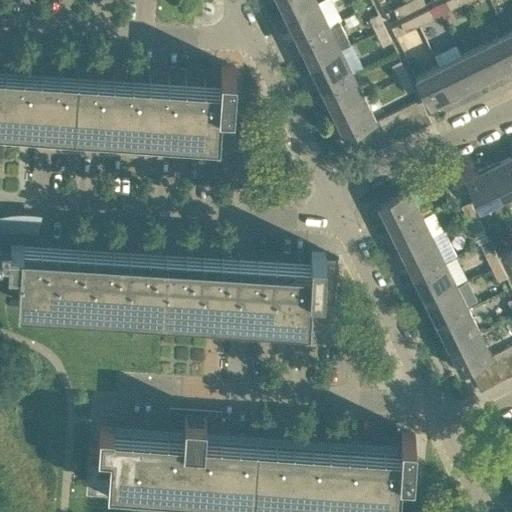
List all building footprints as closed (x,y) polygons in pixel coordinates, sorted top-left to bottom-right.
[(287,15),(318,0),(317,0),(277,0),(279,3),(281,2),(287,15)] [(297,40),(329,24),(318,0),(287,15),(294,27),(291,29),(297,40)] [(398,16),(412,9),(408,0),(394,7),(398,16)] [(424,0),(407,0),(408,0),(412,9),(426,2),(424,0)] [(446,0),(450,8),(464,1),(463,0),(446,0)] [(415,15),(419,23),(433,17),(428,8),(415,15)] [(376,30),(385,26),(378,12),(369,16),(376,30)] [(405,30),(419,23),(415,15),(401,21),(405,30)] [(311,62),(341,47),(350,43),(338,19),(329,24),(297,40),(302,50),(304,49),(311,62)] [(385,26),(376,30),(383,44),(392,39),(385,26)] [(509,66),(511,64),(511,41),(507,31),(485,42),(500,73),(510,68),(509,66)] [(489,79),(500,73),(485,42),(462,53),(476,82),(488,77),(489,79)] [(320,87),(352,71),(341,47),(311,62),(317,75),(315,76),(320,87)] [(464,88),(476,82),(462,53),(439,64),(455,95),(465,90),(464,88)] [(399,77),(408,73),(401,59),(392,64),(399,77)] [(444,101),(455,95),(439,64),(416,76),(430,105),(442,99),(444,101)] [(220,84),(0,68),(0,118),(219,133),(220,116),(232,117),(235,66),(221,65),(220,84)] [(334,109),(364,95),(352,71),(320,87),(325,98),(328,97),(334,109)] [(408,73),(399,77),(406,91),(415,87),(408,73)] [(354,130),(365,124),(376,119),(364,95),(334,109),(340,122),(338,123),(344,135),(354,130)] [(431,121),(423,103),(420,97),(408,103),(420,126),(431,121)] [(409,132),(420,126),(408,103),(398,108),(409,132)] [(398,137),(409,132),(398,108),(387,114),(398,137)] [(387,142),(398,137),(387,114),(376,119),(387,142)] [(377,148),(387,142),(376,119),(365,124),(377,148)] [(365,124),(354,130),(365,153),(377,148),(365,124)] [(503,195),(511,190),(511,155),(511,154),(500,160),(499,158),(488,164),(503,195)] [(480,206),(503,195),(488,164),(477,169),(478,171),(466,177),(480,206)] [(465,190),(463,185),(454,167),(442,173),(453,196),(465,190)] [(421,212),(418,205),(409,188),(379,202),(385,216),(383,217),(389,228),(421,212)] [(468,218),(477,214),(470,200),(461,205),(468,218)] [(403,250),(444,230),(433,207),(421,212),(389,228),(394,238),(396,237),(403,250)] [(477,214),(468,218),(475,232),(484,227),(477,214)] [(39,227),(39,225),(33,224),(29,223),(21,223),(12,223),(4,224),(0,224),(0,235),(1,240),(0,239),(0,249),(9,251),(9,262),(21,263),(18,299),(309,318),(309,314),(334,316),(333,319),(335,319),(339,256),(337,256),(337,257),(325,256),(325,249),(312,248),(310,267),(42,250),(42,245),(23,244),(23,242),(22,242),(23,224),(31,225),(39,227)] [(412,275),(445,259),(455,254),(444,230),(403,250),(409,263),(407,264),(412,275)] [(491,265),(500,260),(494,247),(485,252),(491,265)] [(426,298),(456,283),(445,259),(412,275),(417,286),(420,285),(426,298)] [(500,260),(491,265),(498,280),(507,275),(500,260)] [(435,322),(468,306),(456,283),(426,298),(432,310),(430,312),(435,322)] [(449,345),(480,330),(468,306),(435,322),(441,333),(443,332),(449,345)] [(480,360),(492,355),(480,330),(449,345),(456,358),(453,359),(459,371),(469,365),(481,390),(492,384),(480,360)] [(511,369),(511,344),(502,350),(511,369)] [(503,379),(511,374),(511,369),(502,350),(492,355),(503,379)] [(492,384),(503,379),(492,355),(480,360),(492,384)] [(400,450),(204,437),(206,411),(185,410),(183,435),(113,430),(113,423),(100,422),(98,443),(110,444),(108,480),(188,486),(398,501),(399,482),(411,483),(415,432),(402,431),(400,450)] [(511,462),(511,432),(496,440),(502,453),(500,454),(506,466),(511,462)]
